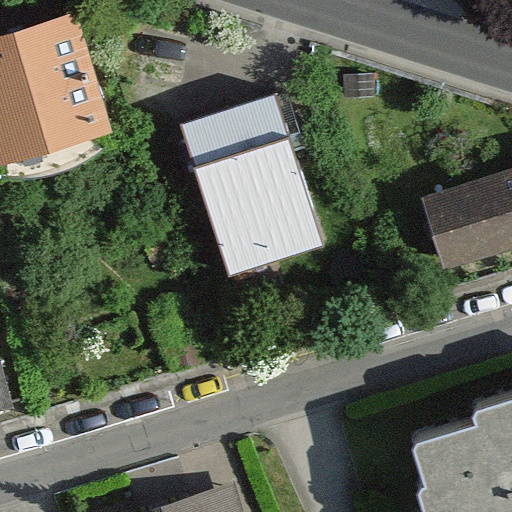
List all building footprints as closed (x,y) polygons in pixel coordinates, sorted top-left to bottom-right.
[(0,25),(0,162),(95,139),(64,11),(0,25)] [(194,110),(242,265),(340,235),(293,80),(194,110)] [(511,167),(423,191),(444,266),(511,247),(511,167)] [(0,404),(17,400),(0,335),(0,404)] [(404,434),(428,511),(511,511),(511,386),(463,401),(467,414),(404,434)] [(119,511),(236,511),(228,482),(119,511)]
